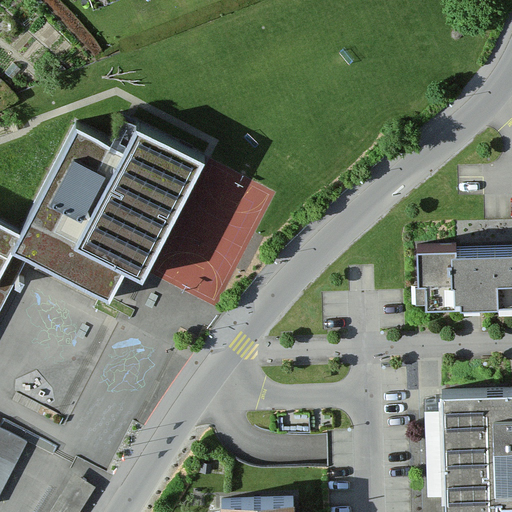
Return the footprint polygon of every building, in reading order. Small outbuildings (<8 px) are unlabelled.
[(143,270),(206,149),(139,115),(129,134),(77,108),(19,221),(0,211),(0,305),(29,248),(108,288),(122,260),(143,270)] [(457,235),(417,236),(418,270),(425,270),(426,300),(511,297),(511,236),(457,238),(457,235)] [(511,511),(511,379),(441,382),(445,511),(511,511)] [(428,491),(440,491),(439,404),(426,404),(428,491)] [(0,491),(29,434),(0,419),(0,491)] [(74,511),(78,504),(90,477),(71,468),(51,511),(74,511)] [(295,511),(295,488),(221,490),(222,511),(295,511)]
